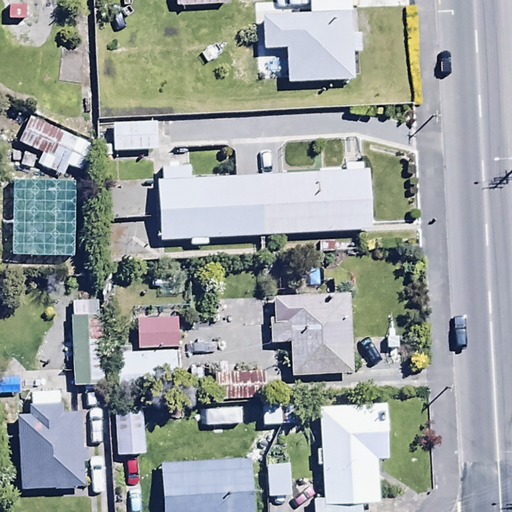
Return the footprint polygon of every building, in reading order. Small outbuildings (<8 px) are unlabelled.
[(173,0),(174,10),(223,10),(223,0),(173,0)] [(358,40),(347,40),(347,20),(258,22),(259,52),(286,51),(287,88),(348,87),(348,59),(358,59),(358,40)] [(263,71),(263,55),(239,55),(239,86),(281,87),(281,71),(263,71)] [(61,179),(65,169),(81,177),(93,151),(28,121),(16,147),(41,158),(36,168),(61,179)] [(112,128),(112,156),(155,156),(155,127),(112,128)] [(156,247),(189,245),(189,250),(206,249),(206,244),(368,236),(365,177),(360,177),(360,170),(342,170),(343,178),(187,186),(186,171),(159,172),(160,187),(153,187),(156,247)] [(15,239),(0,245),(0,268),(6,267),(8,272),(25,265),(15,239)] [(347,300),(270,303),(271,324),(267,324),(268,349),(288,348),(289,382),(350,379),(347,300)] [(71,305),(73,390),(104,390),(102,343),(90,344),(89,304),(71,305)] [(136,323),(136,352),(176,351),(176,321),(136,323)] [(179,395),(178,356),(115,357),(116,397),(179,395)] [(264,378),(213,378),(214,404),(264,404),(264,378)] [(58,396),(16,398),(21,496),(84,493),(80,419),(63,420),(63,409),(59,409),(58,396)] [(382,410),(316,413),(317,468),(320,468),(321,503),(313,504),(312,511),(360,511),(376,511),(375,466),(385,466),(382,410)] [(252,430),(287,430),(287,411),(263,411),(263,415),(252,415),(252,430)] [(142,460),(142,417),(111,417),(110,460),(121,460),(142,460)] [(259,438),(244,461),(261,471),(276,448),(259,438)] [(142,502),(142,460),(121,460),(121,502),(142,502)] [(251,511),(250,466),(161,470),(162,511),(251,511)] [(288,470),(266,470),(267,501),(289,501),(288,470)]
